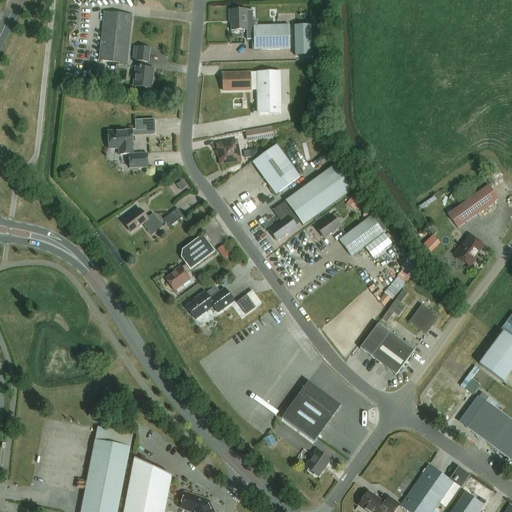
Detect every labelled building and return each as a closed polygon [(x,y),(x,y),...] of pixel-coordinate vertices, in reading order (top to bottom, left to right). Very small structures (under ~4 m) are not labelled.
[(290,49),(289,26),(258,26),(258,20),(254,20),(253,10),(247,11),(247,10),(229,10),(230,19),(231,19),(231,31),(247,30),(247,40),(254,40),(254,50),(290,49)] [(127,64),(133,16),(104,12),(99,61),(127,64)] [(311,56),(310,27),(294,27),(295,57),(311,56)] [(148,62),(150,49),(138,47),(137,61),(148,62)] [(133,87),(152,89),(154,69),(136,67),(133,87)] [(223,91),(251,91),(250,73),(223,74),(223,91)] [(251,91),(259,90),(259,114),(280,114),(279,73),(258,73),(250,73),(251,91)] [(130,169),(148,168),(147,154),(133,155),(132,137),(152,136),(155,131),(155,119),(135,120),(135,130),(108,132),(109,150),(119,149),(119,155),(129,155),(130,169)] [(247,142),(274,137),(272,127),(245,131),(247,142)] [(217,145),(221,165),(240,161),(237,141),(217,145)] [(277,145),(252,163),(276,195),(300,178),(277,145)] [(282,222),(269,231),(277,242),(289,233),(290,234),(297,229),(295,226),(300,222),(303,226),(351,190),(334,166),(273,210),(282,222)] [(187,187),(182,181),(177,185),(182,191),(187,187)] [(489,185),(448,215),(458,228),(499,199),(489,185)] [(270,203),(256,214),(259,219),(274,208),(270,203)] [(147,219),(140,209),(123,222),(131,233),(143,224),(152,236),(164,227),(154,214),(147,219)] [(164,219),(170,227),(183,217),(178,209),(164,219)] [(316,227),(324,238),(340,227),(332,216),(316,227)] [(351,257),(383,233),(371,217),(339,241),(351,257)] [(182,268),(181,266),(175,270),(176,272),(166,279),(175,291),(191,280),(186,273),(215,252),(203,235),(182,250),(181,258),(186,264),(182,268)] [(461,246),(454,255),(456,257),(457,259),(461,262),(463,262),(470,267),(476,258),(475,256),(483,245),(470,236),(462,248),(461,246)] [(227,258),(235,252),(227,243),(220,249),(227,258)] [(234,302),(225,289),(220,292),(210,299),(206,294),(205,292),(199,296),(200,297),(186,307),(196,320),(213,307),(218,313),(234,302)] [(405,289),(384,318),(393,324),(407,305),(404,303),(411,293),(405,289)] [(246,315),(256,308),(246,295),(237,302),(246,315)] [(421,305),(408,322),(426,335),(438,318),(421,305)] [(360,349),(368,355),(371,357),(396,375),(414,351),(378,324),(360,349)] [(504,382),(511,371),(511,338),(503,332),(479,364),(504,382)] [(471,379),(464,389),(473,396),(480,386),(471,379)] [(333,417),(341,407),(308,383),(300,393),(333,417)] [(314,442),(333,417),(300,393),(281,418),(314,442)] [(511,461),(511,420),(487,402),(490,399),(482,393),(460,423),(466,427),(466,428),(511,461)] [(76,487),(85,489),(80,511),(116,511),(130,447),(132,434),(97,428),(95,440),(87,481),(78,480),(76,487)] [(272,434),(267,439),(273,445),(278,441),(272,434)] [(318,477),(330,460),(317,451),(305,467),(309,470),(307,472),(313,476),(315,474),(318,477)] [(164,511),(172,476),(134,459),(123,511),(164,511)] [(446,508),(460,487),(429,466),(400,507),(407,511),(433,511),(439,504),(446,508)] [(394,511),(400,504),(389,497),(385,503),(368,491),(358,506),(366,511),(394,511)] [(476,511),(482,505),(465,492),(451,511),(476,511)] [(197,498),(194,497),(188,495),(188,494),(185,493),(184,494),(183,497),(180,508),(191,511),(213,511),(212,510),(209,504),(209,503),(208,501),(198,498),(197,498)]
